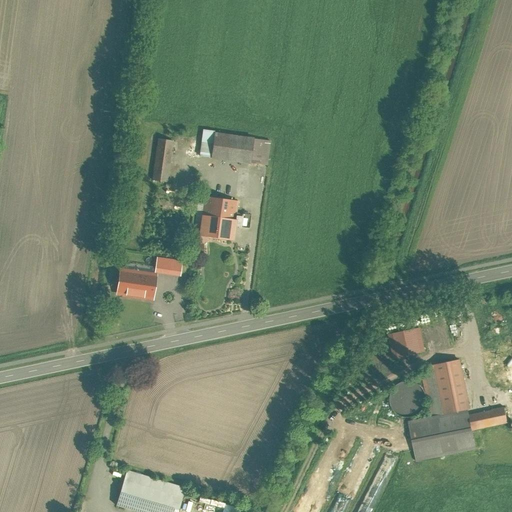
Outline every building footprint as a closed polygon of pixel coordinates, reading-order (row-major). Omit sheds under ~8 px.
[(204,133),(201,156),(267,166),(271,143),(204,133)] [(159,138),(153,181),(169,183),(175,140),(159,138)] [(232,221),(235,203),(207,199),(205,218),(201,218),(199,239),(233,243),(236,222),(232,221)] [(159,255),(157,270),(183,274),(185,258),(159,255)] [(121,268),(116,296),(154,301),(159,273),(121,268)] [(388,333),(392,358),(425,353),(420,328),(388,333)] [(425,333),(426,337),(451,332),(450,328),(425,333)] [(428,345),(429,350),(452,345),(451,340),(428,345)] [(464,358),(422,366),(433,416),(410,421),(418,461),(479,449),(475,430),(511,422),(511,348),(488,353),(494,385),(510,381),(511,390),(511,405),(472,414),(471,409),(474,409),(464,358)] [(321,509),(353,442),(336,434),(305,499),(308,500),(304,507),(312,511),(313,510),(308,508),(310,504),(315,507),(318,500),(321,502),(318,508),(321,509)] [(116,508),(129,511),(177,511),(184,490),(128,472),(116,508)]
